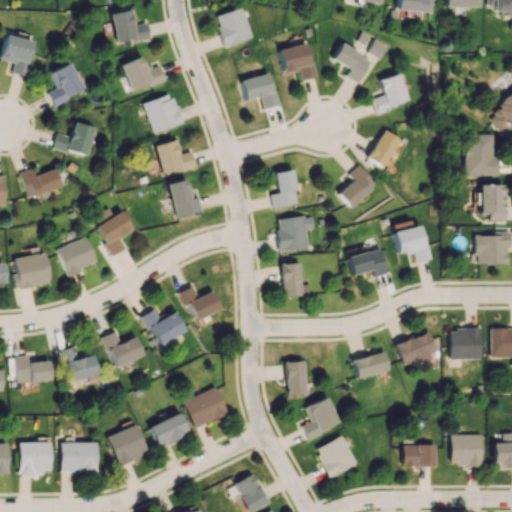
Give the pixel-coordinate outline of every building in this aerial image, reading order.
[(428,0),(394,0),(394,10),(429,11),(428,0)] [(511,10),(511,0),(483,0),(484,5),(491,5),(491,13),(509,13),(509,11),(511,10)] [(211,15),(221,46),(250,37),(240,6),(211,15)] [(133,24),(130,9),(108,13),(113,43),(146,37),(144,22),(133,24)] [(29,41),(2,34),(0,42),(0,59),(11,62),(8,72),(23,76),(28,62),(24,61),(29,41)] [(385,45),(372,38),(365,52),(378,58),(385,45)] [(275,48),(281,73),(296,70),(298,79),(311,76),(304,42),(275,48)] [(342,76),(355,83),(368,59),(337,43),(329,59),(346,68),(342,76)] [(118,64),(129,91),(149,83),(150,85),(163,80),(156,65),(144,70),(138,56),(118,64)] [(50,105),(80,89),(65,62),(44,73),(52,87),(43,92),(50,105)] [(376,79),(381,94),(369,98),(374,111),(407,100),(397,72),(376,79)] [(237,78),(241,98),(258,96),(260,107),(273,105),(268,73),(237,78)] [(505,135),(511,127),(511,89),(486,114),(505,135)] [(151,133),(179,122),(167,92),(139,103),(151,133)] [(90,126),(71,121),(67,136),(53,132),(49,147),(82,156),(90,126)] [(404,141),(380,129),(365,158),(381,166),(385,157),(393,161),(404,141)] [(461,175),(495,175),(495,157),(490,157),(490,133),(461,134),(461,175)] [(188,151),(178,153),(174,138),(151,144),(159,174),(192,165),(188,151)] [(347,207),(374,185),(356,164),(345,174),(350,180),(335,193),(347,207)] [(30,175),(28,168),(16,172),(24,197),(57,187),(51,168),(30,175)] [(270,208),(296,202),(289,168),(270,172),(274,192),(267,193),(270,208)] [(171,215),(198,212),(196,196),(188,197),(186,179),(166,182),(171,215)] [(502,220),(501,184),(476,184),(476,213),(484,213),(485,220),(502,220)] [(88,217),(109,255),(121,247),(116,238),(129,231),(118,210),(109,215),(105,208),(88,217)] [(273,218),(276,250),(306,247),(304,229),(311,228),(310,214),(273,218)] [(417,225),(409,226),(407,220),(388,224),(394,254),(409,251),(412,262),(428,259),(425,244),(421,245),(417,225)] [(506,231),(488,231),(488,234),(472,234),(472,263),(506,263),(506,231)] [(93,262),(82,235),(53,248),(64,275),(93,262)] [(343,257),(348,274),(367,269),(369,276),(383,273),(377,248),(343,257)] [(12,288),(47,282),(42,252),(10,257),(13,272),(9,273),(12,288)] [(298,262),(278,263),(280,296),(307,295),(307,284),(298,284),(298,262)] [(192,319),(216,309),(209,290),(194,297),(189,285),(174,291),(181,307),(187,305),(192,319)] [(182,330),(170,311),(157,319),(150,308),(138,315),(157,345),(182,330)] [(478,328),(446,327),(445,358),(477,359),(478,328)] [(511,327),(487,328),(487,357),(509,357),(509,366),(511,366),(511,327)] [(98,336),(111,367),(140,355),(132,336),(117,342),(112,330),(98,336)] [(389,343),(425,330),(434,352),(398,365),(389,343)] [(90,354),(74,359),(70,346),(56,349),(65,382),(95,374),(90,354)] [(354,377),(349,360),(381,351),(386,368),(354,377)] [(10,356),(14,383),(49,378),(46,359),(26,362),(25,354),(10,356)] [(300,359),(303,393),(284,394),(281,360),(300,359)] [(190,427),(223,413),(212,386),(179,400),(190,427)] [(298,425),(308,420),(301,406),(322,396),(335,421),(318,429),(319,432),(305,439),(301,431),(298,425)] [(184,434),(176,413),(145,425),(153,445),(184,434)] [(144,453),(133,424),(104,435),(114,464),(144,453)] [(447,434),(478,433),(478,463),(448,464),(447,434)] [(353,461),(327,476),(312,448),(338,434),(353,461)] [(489,441),(511,440),(511,465),(489,466),(489,441)] [(47,441),(15,442),(15,472),(47,472),(47,441)] [(57,471),(93,471),(93,441),(57,442),(57,471)] [(398,465),(398,444),(432,444),(432,465),(398,465)] [(244,511),(263,503),(249,473),(230,482),(243,511),(244,511)]
